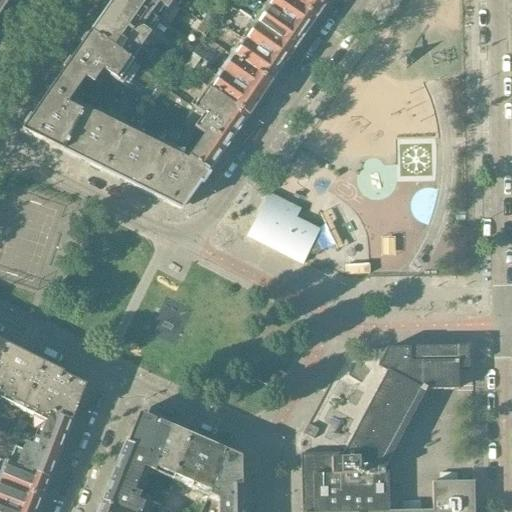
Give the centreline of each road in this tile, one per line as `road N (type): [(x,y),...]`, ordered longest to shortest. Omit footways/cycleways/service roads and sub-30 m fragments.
road 1 (residential): [(358,0),(190,243),(0,147)]
road 2 (residential): [(494,0),(500,328)]
road 3 (residential): [(116,383),(261,444),(263,511)]
road 4 (residential): [(504,511),(500,328)]
road 5 (residential): [(66,511),(116,383)]
road 6 (residential): [(0,323),(116,383)]
